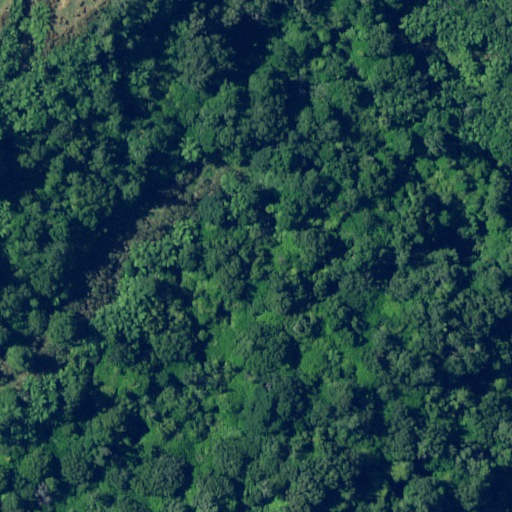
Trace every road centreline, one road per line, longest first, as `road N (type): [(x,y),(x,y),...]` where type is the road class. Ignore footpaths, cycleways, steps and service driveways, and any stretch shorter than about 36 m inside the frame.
road 1 (track): [(511,259),(476,256),(509,152),(401,107),(285,124),(148,211),(0,393)]
road 2 (track): [(0,146),(32,16)]
